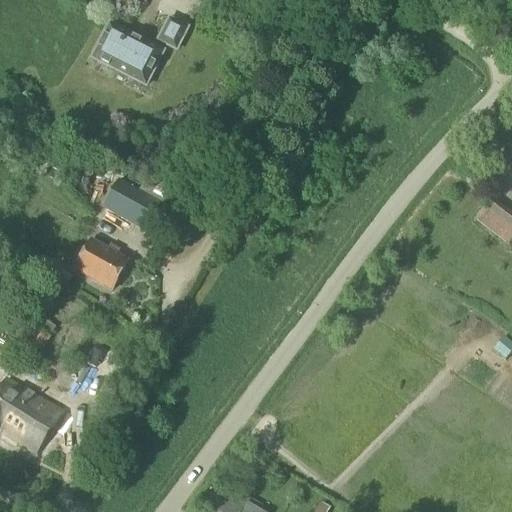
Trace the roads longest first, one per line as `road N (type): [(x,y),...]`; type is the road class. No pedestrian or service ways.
road 1 (unclassified): [(165,511),(443,147),(511,80)]
road 2 (track): [(398,0),(511,76)]
